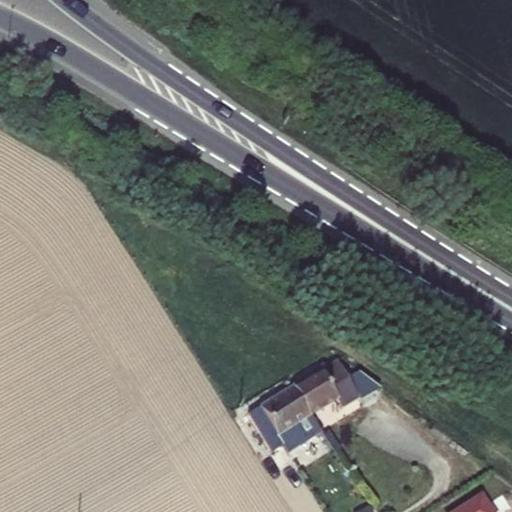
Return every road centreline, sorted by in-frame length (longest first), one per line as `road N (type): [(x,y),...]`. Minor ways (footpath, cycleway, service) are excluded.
road 1 (secondary): [(0,16),(380,229)]
road 2 (secondary): [(380,229),(65,0)]
road 3 (secondary): [(511,306),(380,229)]
